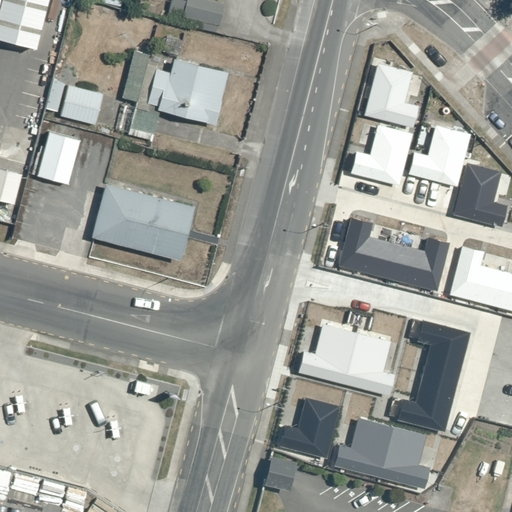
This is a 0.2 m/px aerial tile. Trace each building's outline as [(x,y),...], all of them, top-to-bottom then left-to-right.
[(52,0),(0,0),(0,42),(38,53),(52,0)] [(70,1),(67,0),(58,0),(52,29),(65,32),(70,1)] [(227,2),(214,0),(188,0),(185,17),(223,24),(227,2)] [(179,34),(159,31),(156,49),(176,52),(179,34)] [(175,55),(171,71),(151,66),(153,57),(134,53),(115,130),(153,139),(161,107),(217,120),(227,80),(243,84),(247,65),(231,61),(229,68),(175,55)] [(104,91),(50,81),(44,112),(97,122),(104,91)] [(442,104),(412,91),(406,106),(409,108),(398,133),(401,134),(381,180),(480,224),(492,197),(451,179),(462,155),(431,141),(441,120),(436,117),(442,104)] [(81,136),(50,128),(38,174),(69,182),(81,136)] [(197,205),(107,181),(93,234),(184,257),(197,205)] [(511,210),(502,220),(511,230),(511,210)] [(374,240),(367,272),(397,279),(399,268),(418,272),(421,258),(437,261),(445,225),(387,212),(380,241),(374,240)] [(495,248),(464,240),(457,269),(461,270),(456,289),(483,296),(495,248)] [(388,390),(461,409),(467,388),(482,392),(496,339),(467,332),(468,327),(383,305),(370,354),(395,361),(388,390)] [(291,460),(262,453),(255,482),(285,489),(291,460)]
